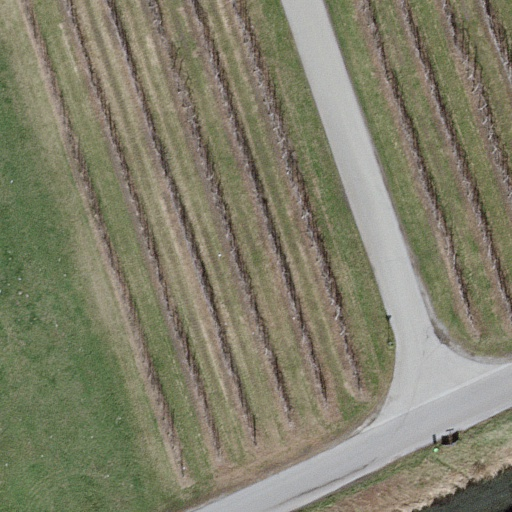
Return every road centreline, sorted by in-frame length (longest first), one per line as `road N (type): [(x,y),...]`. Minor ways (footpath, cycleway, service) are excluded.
road 1 (track): [(436,426),(294,0)]
road 2 (track): [(511,391),(251,511)]
